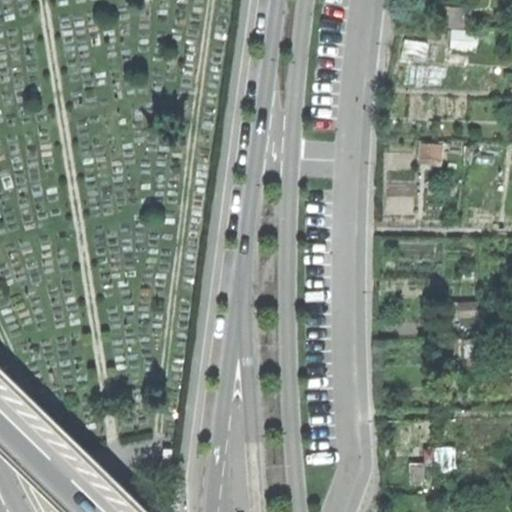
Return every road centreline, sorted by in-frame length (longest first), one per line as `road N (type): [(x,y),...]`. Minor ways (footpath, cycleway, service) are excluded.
road 1 (secondary): [(282,0),(239,278),(216,511)]
road 2 (secondary): [(298,511),(288,295),(310,0)]
road 3 (trunk): [(87,511),(0,427)]
